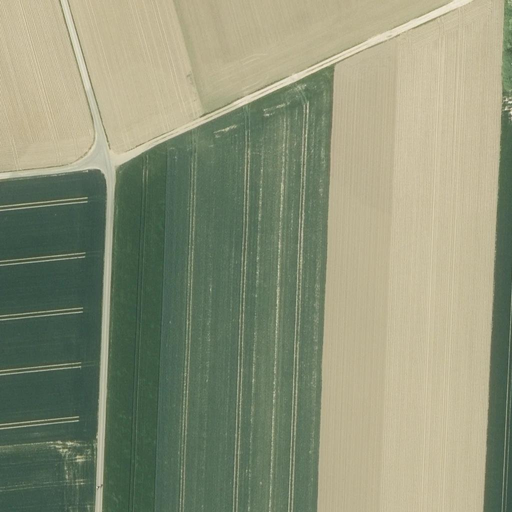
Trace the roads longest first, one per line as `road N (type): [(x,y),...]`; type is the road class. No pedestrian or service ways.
road 1 (track): [(66,0),(110,177),(97,511)]
road 2 (track): [(465,0),(108,163),(0,176)]
